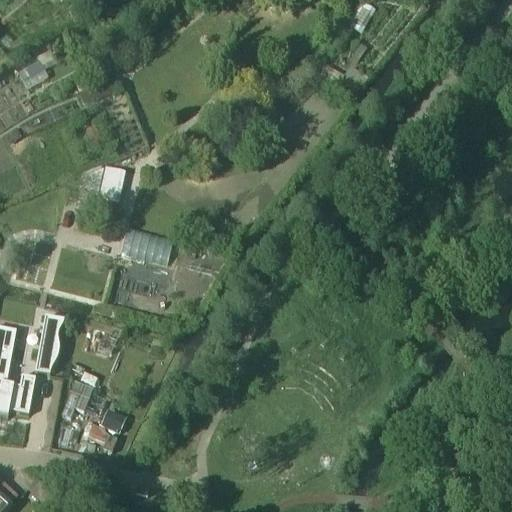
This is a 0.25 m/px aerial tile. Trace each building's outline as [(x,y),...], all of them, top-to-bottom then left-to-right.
[(98,201),(105,173),(82,182),(74,213),(105,221),(109,206),(109,204),(98,201)] [(34,377),(49,379),(50,375),(52,371),(54,367),(56,363),(58,360),(58,355),(59,351),(58,347),(58,345),(57,342),(57,340),(58,338),(58,335),(59,333),(61,330),(64,324),(44,321),(34,377)] [(19,391),(6,389),(16,335),(0,332),(0,420),(7,422),(8,416),(28,419),(35,382),(21,380),(19,391)] [(133,407),(137,400),(124,394),(121,401),(133,407)] [(100,431),(119,439),(126,421),(107,413),(100,431)] [(105,434),(86,427),(79,447),(98,453),(105,434)] [(110,452),(115,438),(106,435),(101,448),(110,452)] [(53,511),(61,502),(36,481),(26,493),(48,511),(53,511)] [(149,492),(137,489),(134,497),(147,501),(149,492)] [(0,511),(9,511),(11,510),(0,499),(0,511)]
